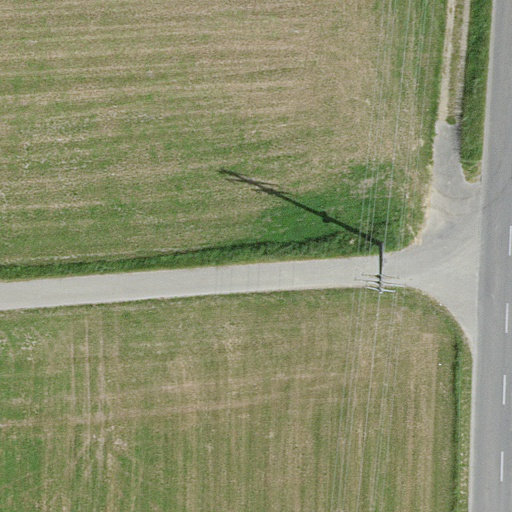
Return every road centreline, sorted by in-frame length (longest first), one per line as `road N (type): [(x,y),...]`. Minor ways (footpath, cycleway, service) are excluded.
road 1 (track): [(511,264),(0,296)]
road 2 (tertiary): [(505,511),(511,261)]
